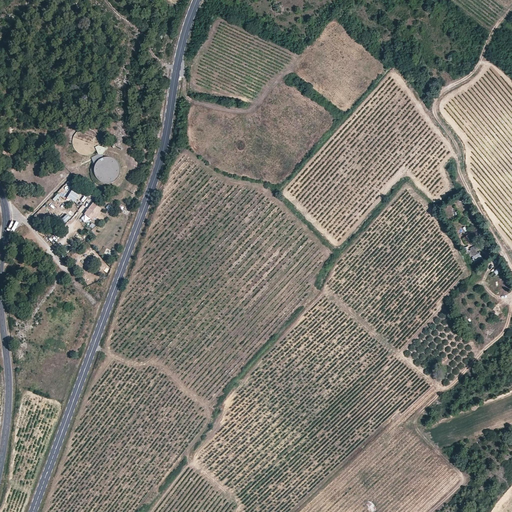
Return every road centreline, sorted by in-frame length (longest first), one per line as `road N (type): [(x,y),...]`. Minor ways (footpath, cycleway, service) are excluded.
road 1 (primary): [(33,511),(147,200),(194,0)]
road 2 (tertiary): [(0,465),(9,377),(0,302)]
road 3 (unknown): [(1,197),(30,228),(109,174)]
